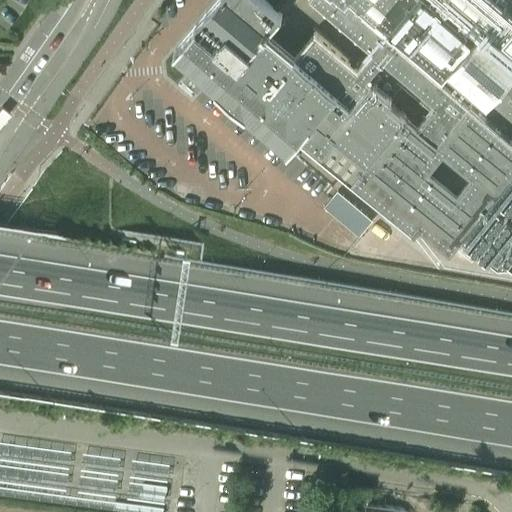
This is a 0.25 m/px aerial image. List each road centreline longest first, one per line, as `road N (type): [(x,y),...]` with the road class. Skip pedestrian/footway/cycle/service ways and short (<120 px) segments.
road 1 (motorway): [(0,340),(511,425)]
road 2 (motorway): [(511,351),(0,268)]
road 3 (tertiary): [(0,171),(115,0)]
road 4 (tertiary): [(84,0),(0,120)]
